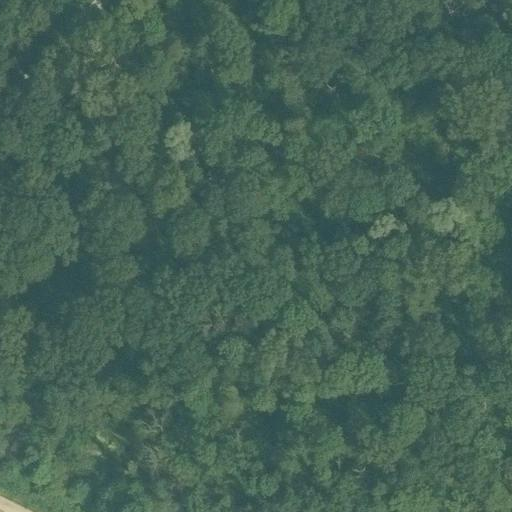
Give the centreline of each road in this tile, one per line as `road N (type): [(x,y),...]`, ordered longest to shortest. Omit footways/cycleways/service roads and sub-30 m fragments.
road 1 (track): [(511,330),(0,157)]
road 2 (unclassified): [(0,113),(104,0)]
